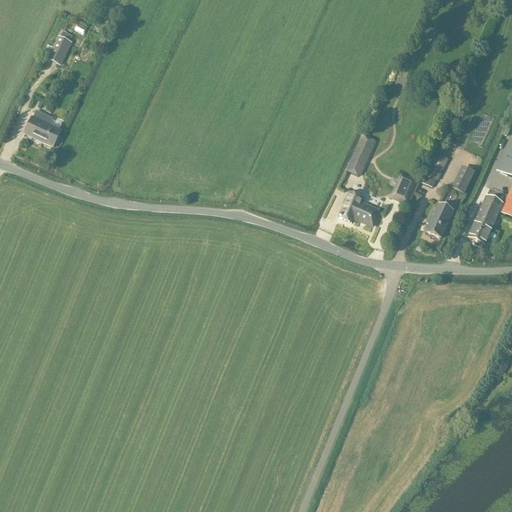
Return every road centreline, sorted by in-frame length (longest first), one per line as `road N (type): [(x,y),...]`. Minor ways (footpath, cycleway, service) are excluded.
road 1 (unclassified): [(0,164),(124,206),(238,216),(360,261),(511,270)]
road 2 (track): [(389,266),(387,296),(302,511)]
